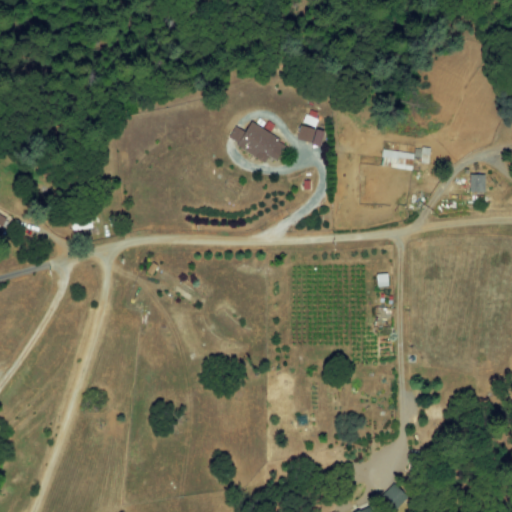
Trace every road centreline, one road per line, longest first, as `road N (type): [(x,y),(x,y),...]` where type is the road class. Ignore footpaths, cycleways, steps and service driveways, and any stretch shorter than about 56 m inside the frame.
road 1 (residential): [(115,246),(511,221)]
road 2 (residential): [(36,511),(115,246)]
